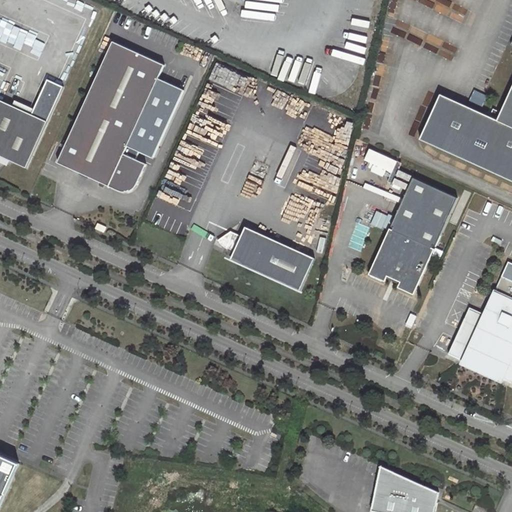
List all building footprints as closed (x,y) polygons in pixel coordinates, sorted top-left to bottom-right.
[(441,92),(421,138),(511,178),(511,40),(511,42),(511,87),(502,110),(494,107),(491,114),(441,92)] [(114,42),(59,162),(123,192),(127,192),(130,192),(133,190),(135,188),(146,164),(124,153),(165,65),(114,42)] [(0,154),(28,167),(49,122),(65,87),(49,79),(33,114),(0,99),(0,154)] [(371,147),(366,160),(376,164),(375,165),(394,173),(400,160),(371,147)] [(437,246),(459,197),(415,176),(392,225),(395,226),(394,228),(391,227),(371,273),(386,280),(389,275),(402,281),(399,286),(415,293),(436,248),(433,247),(435,244),(437,246)] [(257,231),(246,226),(242,235),(253,240),(257,231)] [(225,248),(228,249),(235,252),(232,258),(301,290),(315,257),(257,231),(253,240),(242,235),(231,230),(218,239),(220,242),(222,245),(225,248)] [(472,307),(450,353),(511,381),(511,279),(504,276),(486,314),(472,307)] [(0,511),(2,511),(24,464),(0,453),(0,511)] [(435,511),(440,494),(382,467),(372,511),(435,511)]
